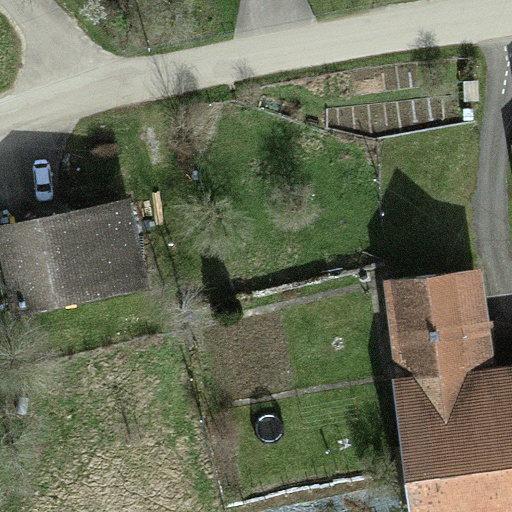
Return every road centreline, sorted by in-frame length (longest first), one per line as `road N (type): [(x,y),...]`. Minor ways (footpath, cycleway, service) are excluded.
road 1 (residential): [(509,6),(251,47),(0,127)]
road 2 (residential): [(511,302),(503,295),(490,199),(509,6)]
